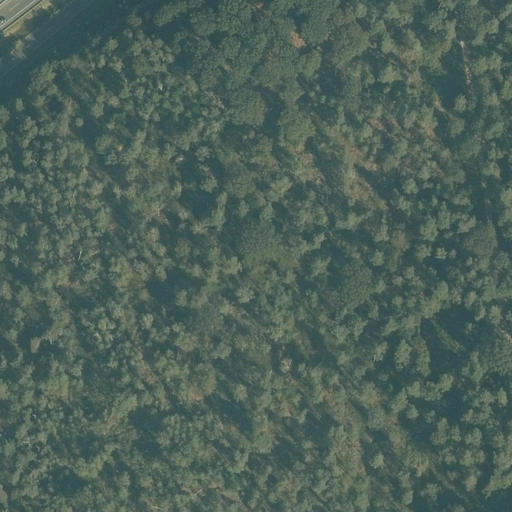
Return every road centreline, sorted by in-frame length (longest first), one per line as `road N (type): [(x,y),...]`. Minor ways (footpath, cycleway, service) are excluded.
road 1 (track): [(455,0),(491,245)]
road 2 (track): [(491,245),(511,385)]
road 3 (tertiary): [(0,79),(98,0)]
